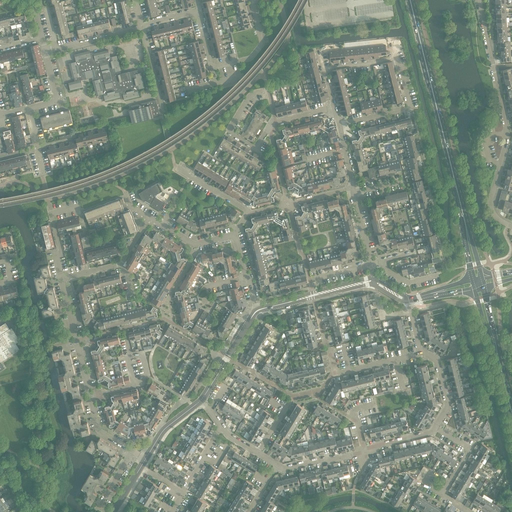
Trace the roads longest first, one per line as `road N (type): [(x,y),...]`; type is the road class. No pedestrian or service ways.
road 1 (unclassified): [(477,0),(506,133),(490,203),(497,219),(511,226)]
road 2 (secondary): [(451,163),(410,0)]
road 3 (unclassified): [(339,125),(411,106),(399,57)]
road 4 (tertiary): [(373,277),(257,310)]
road 5 (unclassified): [(89,396),(62,279)]
road 6 (residential): [(263,90),(247,99),(232,134),(258,148),(275,121)]
